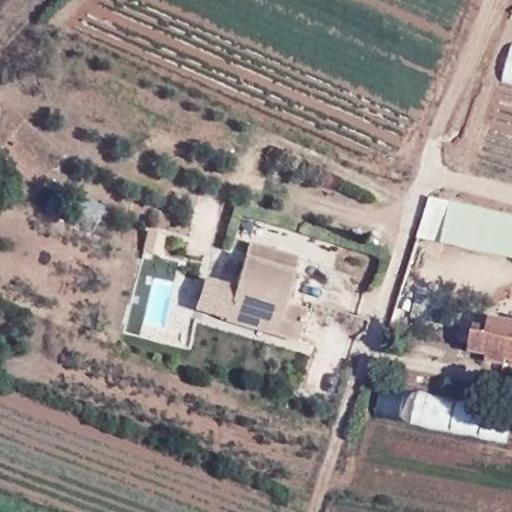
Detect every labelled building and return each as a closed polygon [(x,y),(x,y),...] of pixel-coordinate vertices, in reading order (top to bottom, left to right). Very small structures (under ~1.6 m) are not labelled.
[(0,151),(33,190),(61,166),(18,115),(0,130),(0,151)] [(511,220),(462,207),(451,250),(511,265),(511,220)] [(144,247),(157,252),(164,233),(151,228),(144,247)] [(285,294),(289,272),(241,261),(231,304),(299,321),(305,299),(285,294)] [(449,291),(420,283),(412,314),(440,323),(449,291)] [(507,363),(511,363),(511,328),(492,325),(491,330),(475,328),(470,357),(484,359),(483,366),(506,371),(507,363)] [(511,414),(401,392),(392,426),(511,450),(511,414)]
